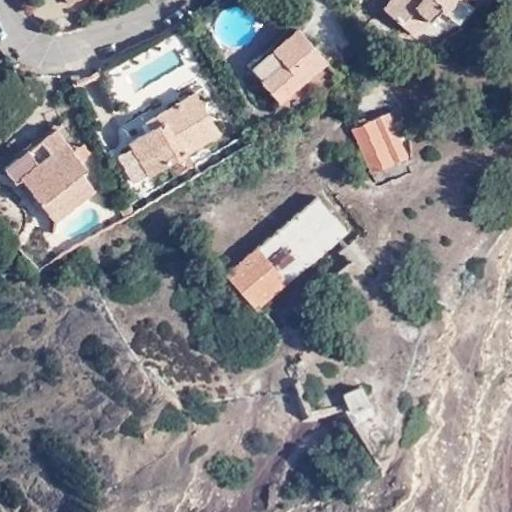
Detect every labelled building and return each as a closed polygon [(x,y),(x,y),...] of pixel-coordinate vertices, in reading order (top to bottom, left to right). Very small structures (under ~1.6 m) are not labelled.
[(387,0),(384,3),(407,27),(426,10),(430,12),(443,1),(451,6),(457,0),(387,0)] [(457,0),(451,6),(466,20),(484,1),(483,0),(457,0)] [(288,34),(271,48),(284,63),(259,84),(285,114),(313,90),(317,93),(337,76),(299,32),(293,36),(288,34)] [(284,63),(271,48),(246,69),(259,84),(284,63)] [(114,151),(136,183),(217,135),(192,94),(157,115),(163,123),(114,151)] [(393,122),(389,114),(353,131),(372,174),(408,158),(401,141),(393,122)] [(402,118),(393,122),(401,141),(410,137),(402,118)] [(49,128),(0,165),(0,171),(9,184),(15,179),(49,223),(89,192),(75,173),(80,169),(74,162),(67,151),(49,128)] [(76,144),(67,151),(74,162),(84,154),(76,144)] [(226,276),(259,312),(347,232),(315,197),(226,276)] [(129,216),(124,204),(113,210),(120,221),(129,216)] [(372,404),(364,384),(345,392),(353,412),(372,404)]
